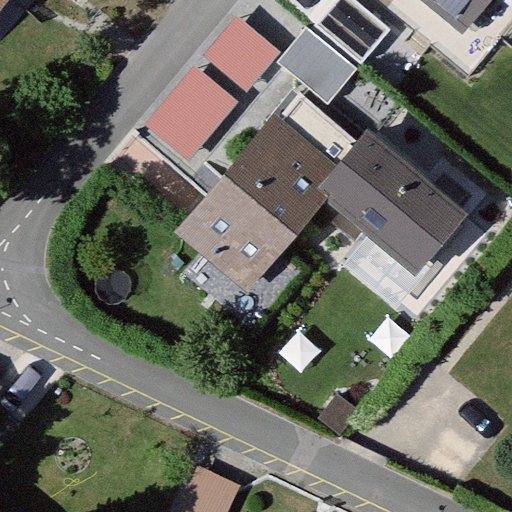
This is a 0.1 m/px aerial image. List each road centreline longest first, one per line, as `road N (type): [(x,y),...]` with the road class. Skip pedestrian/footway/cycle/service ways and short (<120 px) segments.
road 1 (residential): [(0,307),(428,511)]
road 2 (residential): [(0,247),(205,0)]
